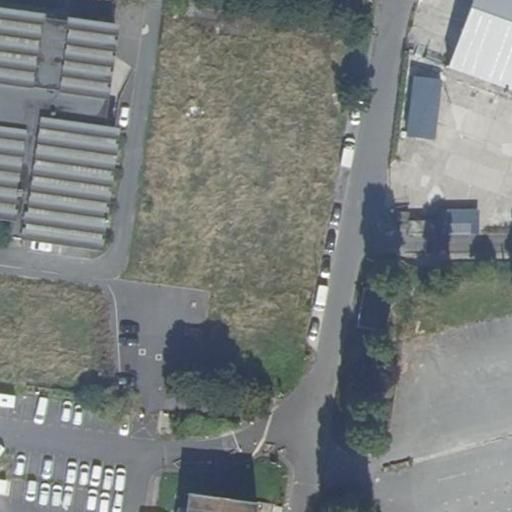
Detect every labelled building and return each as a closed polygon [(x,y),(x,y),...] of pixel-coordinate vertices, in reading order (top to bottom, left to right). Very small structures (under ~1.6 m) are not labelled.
[(511,0),(471,0),(447,67),(511,90),(511,0)] [(114,27),(71,21),(70,31),(39,26),(40,17),(0,10),(0,219),(10,220),(11,217),(24,219),(22,239),(98,250),(115,129),(101,126),(114,27)] [(70,31),(71,21),(56,19),(40,17),(39,26),(70,31)] [(409,220),(409,211),(400,211),(400,220),(409,220)] [(436,233),(436,220),(410,220),(410,233),(436,233)] [(393,294),(375,290),(370,328),(385,330),(393,294)] [(251,511),(252,507),(257,507),(257,504),(184,494),(183,497),(187,498),(185,511),(251,511)]
